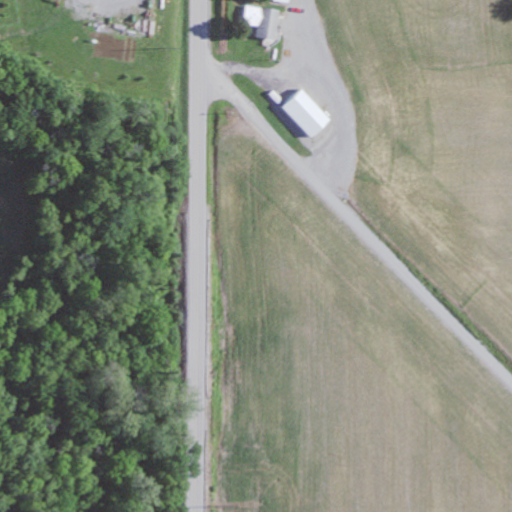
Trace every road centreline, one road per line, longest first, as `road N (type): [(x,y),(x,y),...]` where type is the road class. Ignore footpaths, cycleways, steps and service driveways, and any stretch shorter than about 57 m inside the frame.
road 1 (tertiary): [(194,511),(199,0)]
road 2 (residential): [(511,379),(198,54)]
